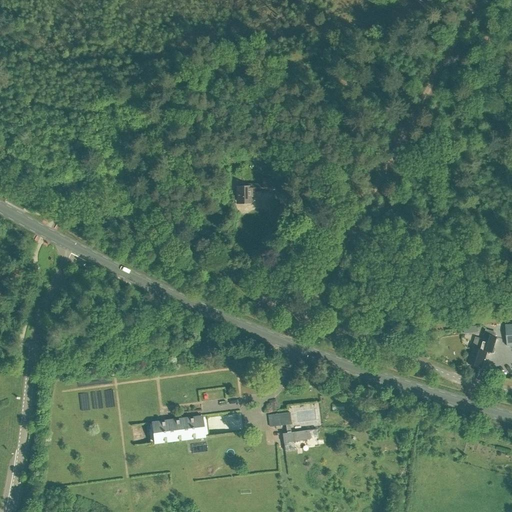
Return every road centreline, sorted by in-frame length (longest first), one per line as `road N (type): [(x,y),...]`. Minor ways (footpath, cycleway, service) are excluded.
road 1 (track): [(305,315),(477,0)]
road 2 (secondary): [(292,346),(0,207)]
road 3 (secondary): [(511,417),(292,346)]
